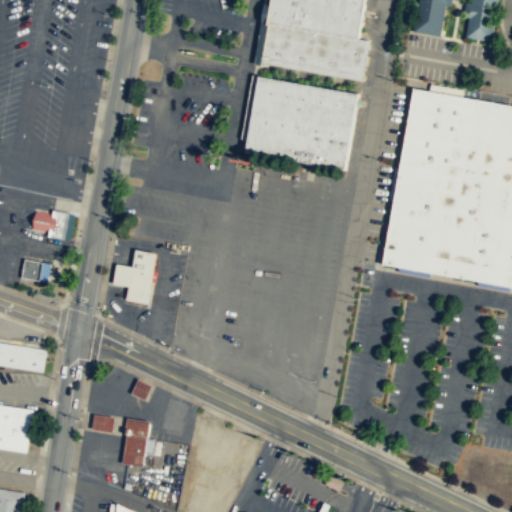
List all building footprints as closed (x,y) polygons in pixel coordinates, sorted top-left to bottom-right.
[(359,39),(365,0),(271,0),(267,23),(359,39)] [(418,0),(413,30),(439,34),(444,0),(418,0)] [(498,0),(491,42),(465,37),(471,0),(498,0)] [(362,81),(369,41),(359,39),(267,23),(267,24),(269,25),(262,63),(361,81),(362,81)] [(259,75),(359,92),(345,168),(246,150),(259,75)] [(511,106),(413,89),(387,239),(382,265),(511,287),(511,106)] [(63,239),(47,236),(48,231),(32,229),(35,210),(51,213),(52,209),(68,212),(63,239)] [(148,303),(153,270),(152,269),(155,252),(135,248),(132,266),(116,263),(112,283),(128,286),(126,299),(148,303)] [(41,263),(38,282),(20,278),(23,260),(41,263)] [(0,364),(43,371),(46,349),(0,342),(0,364)] [(155,385),(141,379),(135,394),(149,400),(155,385)] [(0,448),(26,452),(33,409),(0,404),(0,448)] [(112,433),(115,417),(94,414),(92,429),(112,433)] [(142,465),(150,420),(127,417),(124,432),(127,433),(122,462),(142,465)] [(0,511),(20,511),(24,491),(0,487),(0,511)] [(138,511),(117,502),(115,511),(138,511)]
